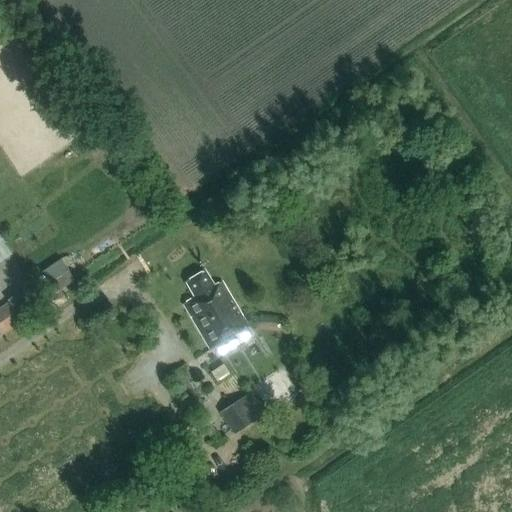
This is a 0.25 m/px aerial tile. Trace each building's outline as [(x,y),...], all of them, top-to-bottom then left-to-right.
[(0,239),(0,263),(1,264),(18,254),(7,235),(0,239)] [(54,294),(74,281),(68,272),(48,285),(54,294)] [(183,305),(210,350),(247,327),(221,283),(213,287),(204,272),(185,283),(194,298),(183,305)] [(18,322),(6,305),(0,309),(0,332),(1,334),(18,322)] [(211,373),(216,381),(229,372),(224,364),(211,373)] [(202,390),(185,365),(170,376),(185,402),(192,411),(202,405),(198,400),(203,397),(199,392),(202,390)] [(232,434),(263,415),(250,394),(219,412),(232,434)] [(206,420),(199,424),(213,445),(220,441),(206,420)]
